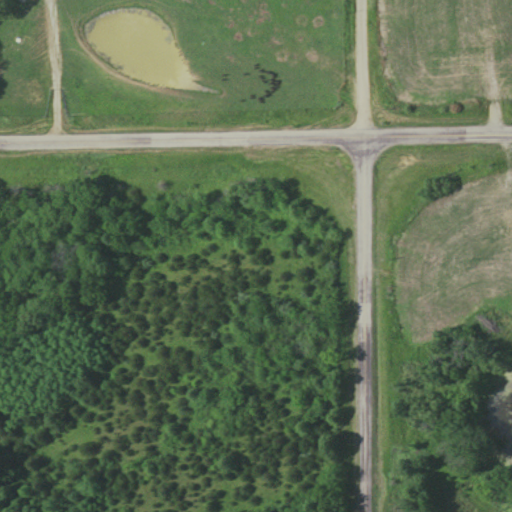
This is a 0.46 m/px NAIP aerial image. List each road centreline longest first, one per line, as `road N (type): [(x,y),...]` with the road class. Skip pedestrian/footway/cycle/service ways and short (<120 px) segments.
road 1 (tertiary): [(0,139),(511,133)]
road 2 (tertiary): [(363,511),(364,138)]
road 3 (residential): [(364,138),(360,0)]
